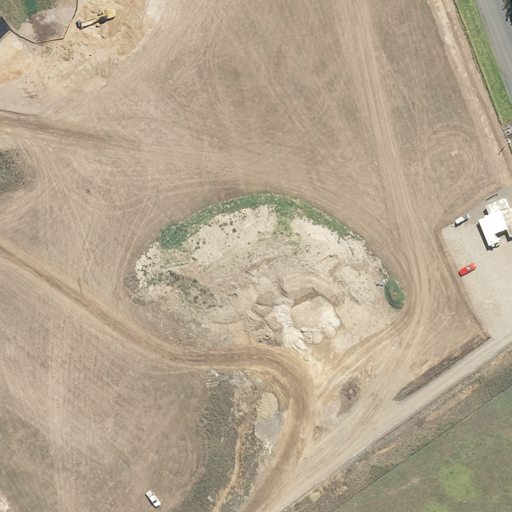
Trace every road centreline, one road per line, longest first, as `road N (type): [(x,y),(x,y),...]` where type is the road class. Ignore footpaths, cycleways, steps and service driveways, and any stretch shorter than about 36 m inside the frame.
road 1 (unclassified): [(511,338),(261,511)]
road 2 (unknown): [(0,408),(149,511)]
